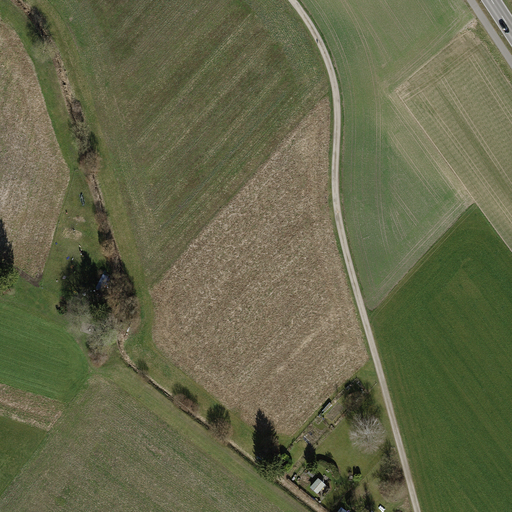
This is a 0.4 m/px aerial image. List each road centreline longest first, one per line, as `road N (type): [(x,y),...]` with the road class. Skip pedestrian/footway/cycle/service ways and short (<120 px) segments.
road 1 (track): [(0,9),(42,58),(86,180),(107,288),(110,358),(126,391),(280,511)]
road 2 (track): [(418,511),(340,224),(334,86),(291,0)]
